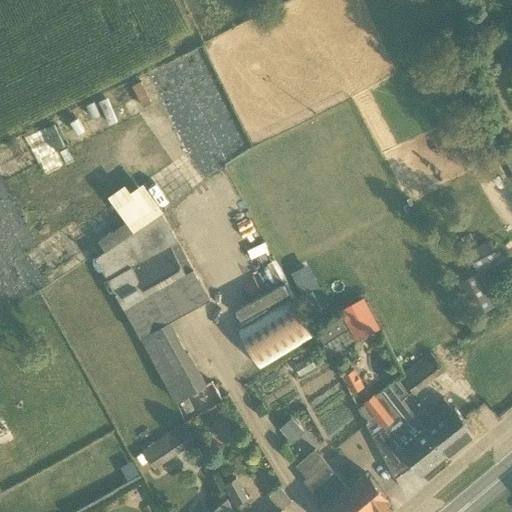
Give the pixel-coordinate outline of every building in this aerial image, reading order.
[(511,146),(502,152),(511,169),(511,146)] [(202,242),(182,207),(172,214),(179,227),(172,231),(161,212),(163,211),(162,209),(103,248),(105,251),(95,258),(176,401),(206,385),(170,321),(210,299),(177,239),(184,235),(191,248),(202,242)] [(478,272),(501,261),(490,240),(468,252),(478,272)] [(298,294),(316,286),(305,264),(288,272),(298,294)] [(476,318),(486,312),(469,279),(458,284),(476,318)] [(338,311),(353,341),(380,327),(364,297),(338,311)] [(261,368),(312,337),(289,299),(238,330),(261,368)] [(340,319),(317,335),(324,345),(347,330),(340,319)] [(414,393),(443,370),(430,352),(405,372),(409,378),(405,382),(414,393)] [(447,455),(427,430),(418,418),(402,399),(409,394),(397,379),(381,390),(406,420),(391,432),(386,426),(372,435),(387,464),(405,451),(422,475),(447,455)] [(450,411),(441,399),(427,410),(436,422),(427,430),(447,455),(475,432),(455,407),(450,411)] [(293,418),(282,428),(290,438),(301,428),(293,418)] [(155,468),(197,441),(184,422),(143,449),(155,468)] [(350,511),(315,471),(326,462),(314,449),(295,466),(306,478),(303,481),(319,499),(327,492),(332,498),(318,511),(350,511)] [(349,490),(326,462),(315,471),(350,511),(372,511),(374,511),(375,511),(378,511),(391,501),(367,475),(349,490)] [(235,506),(248,499),(238,477),(224,485),(235,506)] [(284,487),(271,492),(278,507),(290,501),(284,487)] [(234,511),(227,499),(211,511),(234,511)]
